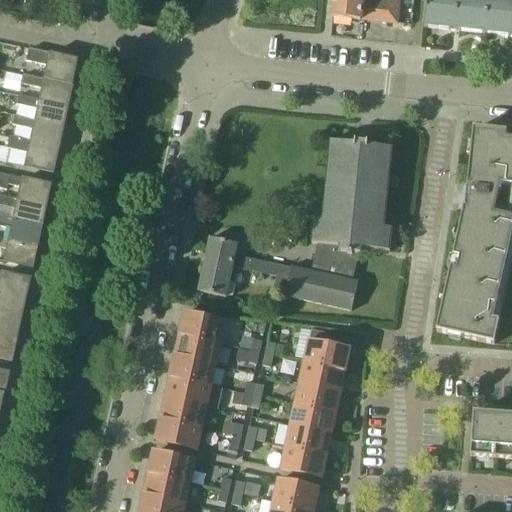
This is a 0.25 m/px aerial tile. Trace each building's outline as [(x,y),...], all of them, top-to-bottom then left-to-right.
[(397,25),(399,5),(362,1),(362,0),(333,0),(332,19),(360,22),(360,21),(397,25)] [(454,32),(456,0),(426,0),(423,29),(454,32)] [(484,35),(487,0),(456,0),(454,32),(484,35)] [(511,38),(511,0),(487,0),(484,35),(511,38)] [(77,72),(78,67),(77,65),(78,62),(30,51),(28,61),(47,65),(43,83),(72,89),(75,73),(77,72)] [(72,89),(43,83),(24,78),(22,88),(41,92),(39,104),(67,110),(68,106),(70,105),(71,99),(70,97),(72,89)] [(67,110),(39,104),(19,99),(17,109),(36,113),(34,123),(63,130),(63,127),(65,125),(66,120),(65,117),(67,110)] [(63,130),(34,123),(15,119),(13,129),(32,133),(30,144),(58,150),(59,147),(61,146),(62,140),(61,138),(63,130)] [(511,135),(472,131),(466,190),(467,190),(465,210),(463,209),(435,334),(494,347),(511,347),(511,135)] [(8,149),(4,165),(24,169),(52,175),(56,160),(58,158),(59,153),(58,150),(30,144),(10,140),(8,149)] [(209,239),(197,293),(225,299),(232,296),(234,287),(229,283),(232,268),(276,278),(274,287),(286,290),(284,298),(351,312),(352,308),(355,308),(356,302),(353,302),(357,283),(352,281),(358,255),(361,256),(362,249),(389,252),(391,231),(383,230),(391,150),(378,148),(343,145),(331,143),(329,143),(320,223),(312,222),(310,245),(316,246),(311,272),(304,271),(291,268),(291,269),(279,266),(234,257),(237,245),(209,239)] [(48,204),(49,199),(48,196),(50,187),(0,175),(0,188),(8,190),(9,186),(20,188),(17,202),(45,208),(46,206),(48,204)] [(44,217),(45,208),(17,202),(0,198),(0,207),(16,211),(13,222),(41,228),(42,226),(43,224),(45,219),(44,217)] [(39,237),(41,228),(13,222),(0,219),(0,228),(11,231),(9,242),(37,248),(37,246),(39,244),(40,239),(39,237)] [(0,249),(7,251),(4,263),(32,269),(32,268),(33,267),(34,265),(36,259),(35,257),(37,248),(9,242),(0,240),(0,249)] [(27,291),(29,282),(29,281),(0,274),(0,297),(25,303),(25,301),(27,299),(28,293),(27,291)] [(25,303),(0,297),(0,318),(20,323),(21,321),(22,319),(24,314),(23,312),(25,303)] [(224,323),(183,316),(179,337),(219,346),(224,323)] [(20,323),(0,318),(0,340),(15,344),(16,341),(18,339),(19,334),(18,332),(20,323)] [(302,330),(296,357),(304,358),(310,332),(302,330)] [(311,332),(303,364),(344,373),(349,351),(327,346),(329,336),(311,332)] [(215,367),(219,346),(179,337),(174,358),(215,367)] [(14,352),(15,344),(0,340),(0,360),(11,363),(12,361),(14,359),(15,354),(14,352)] [(258,354),(261,343),(253,341),(250,353),(258,354)] [(275,346),(267,344),(264,356),(272,358),(275,346)] [(256,366),(258,354),(250,353),(248,364),(256,366)] [(270,369),(272,358),(264,356),(262,368),(270,369)] [(210,388),(215,367),(174,358),(169,379),(210,388)] [(339,395),(344,373),(303,364),(299,386),(339,395)] [(8,385),(9,380),(8,378),(9,375),(0,372),(0,394),(4,396),(6,386),(8,385)] [(205,409),(210,388),(169,379),(165,400),(205,409)] [(252,397),(254,385),(246,384),(244,395),(252,397)] [(263,387),(258,386),(255,386),(252,397),(260,399),(263,387)] [(335,416),(339,395),(299,386),(294,407),(335,416)] [(249,409),(252,397),(244,395),(241,407),(249,409)] [(258,411),(260,399),(252,397),(250,409),(258,411)] [(201,430),(205,409),(165,400),(160,421),(201,430)] [(330,437),(335,416),(294,407),(289,428),(330,437)] [(511,461),(511,417),(473,414),(469,458),(511,461)] [(196,453),(201,430),(160,421),(155,444),(196,453)] [(240,439),(242,427),(234,425),(232,437),(240,439)] [(256,430),(248,428),(246,440),(254,442),(256,430)] [(325,458),(330,437),(289,428),(285,449),(325,458)] [(237,450),(240,439),(232,437),(229,449),(237,450)] [(251,454),(254,442),(246,440),(243,452),(251,454)] [(320,480),(325,458),(285,449),(280,471),(320,480)] [(189,485),(194,462),(153,453),(148,476),(189,485)] [(184,506),(189,485),(148,476),(143,497),(184,506)] [(228,493),(230,482),(222,480),(220,492),(228,493)] [(311,511),(313,511),(318,490),(278,481),(273,503),(311,511)] [(244,485),(236,483),(234,495),(241,496),(244,485)] [(225,505),(228,493),(220,492),(217,503),(225,505)] [(239,508),(241,496),(234,495),(231,506),(239,508)] [(182,511),(184,506),(143,497),(140,511),(182,511)] [(311,511),(273,503),(270,511),(311,511)]
